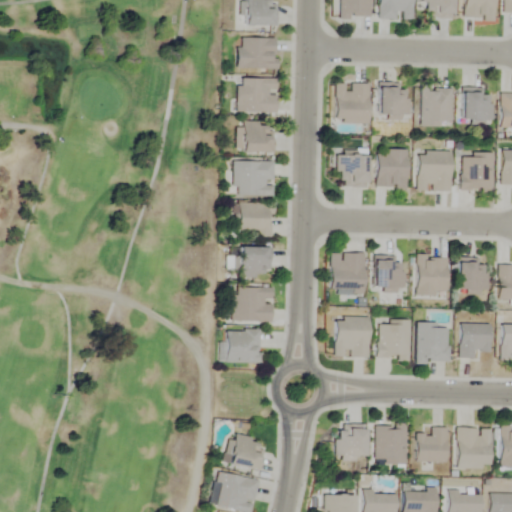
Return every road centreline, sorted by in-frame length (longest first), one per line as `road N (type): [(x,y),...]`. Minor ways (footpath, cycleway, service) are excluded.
road 1 (residential): [(306,0),(300,302)]
road 2 (residential): [(302,218),(511,222)]
road 3 (residential): [(305,46),(511,51)]
road 4 (residential): [(307,410),(320,397),(321,377),(292,362),(275,376),(275,398),(292,411),(307,410)]
road 5 (residential): [(511,391),(380,389)]
